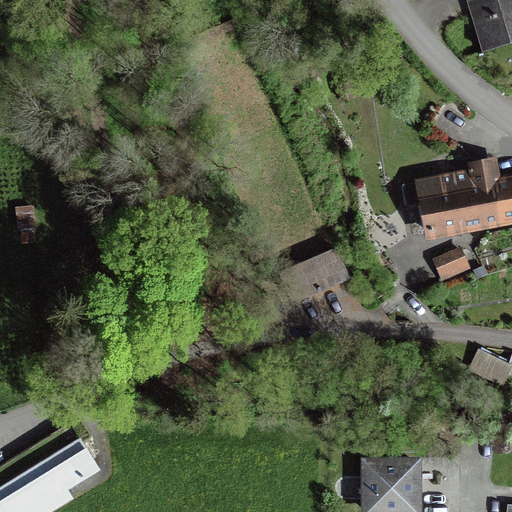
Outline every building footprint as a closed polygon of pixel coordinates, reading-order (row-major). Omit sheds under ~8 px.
[(511,0),(470,0),(466,1),(482,54),(511,45),(511,0)] [(493,189),(501,178),(497,159),(467,164),(469,171),(414,180),(414,184),(402,186),(405,207),(418,205),(426,244),(501,229),(493,189)] [(511,175),(501,178),(493,189),(501,229),(511,226),(511,175)] [(34,206),(15,207),(17,233),(21,232),(22,244),(37,243),(34,206)] [(460,247),(431,259),(441,282),(470,270),(460,247)] [(350,278),(337,249),(281,273),(294,302),(350,278)] [(489,276),(485,266),(473,270),(477,281),(489,276)] [(511,376),(511,354),(509,361),(480,346),(469,370),(502,387),(509,375),(511,376)] [(79,439),(0,488),(0,511),(52,511),(73,499),(71,496),(68,491),(100,471),(79,439)] [(422,511),(422,460),(360,460),(360,511),(422,511)]
